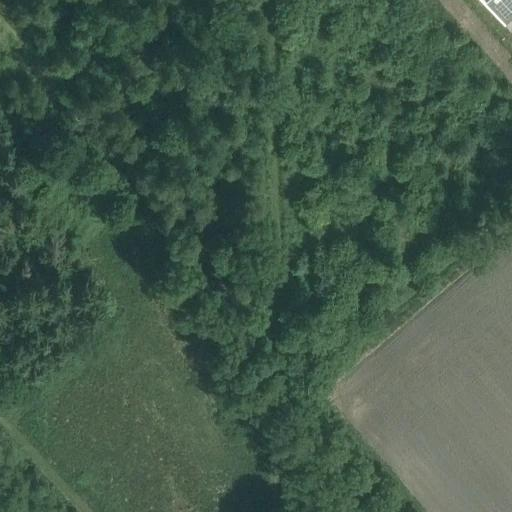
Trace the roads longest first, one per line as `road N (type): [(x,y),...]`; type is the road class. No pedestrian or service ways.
road 1 (track): [(335,511),(267,432),(263,0)]
road 2 (track): [(85,511),(0,415)]
